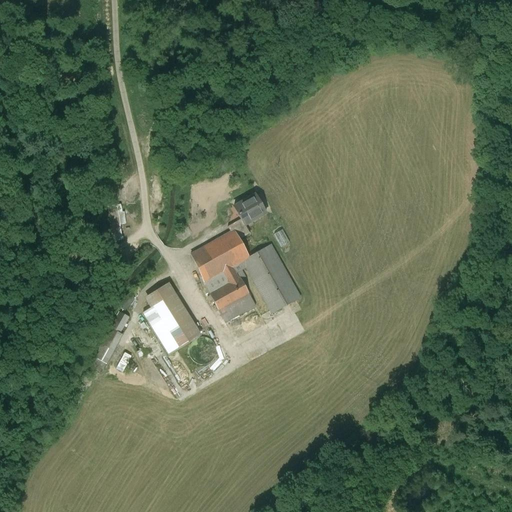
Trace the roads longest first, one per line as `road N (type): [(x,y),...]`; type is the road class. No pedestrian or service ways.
road 1 (unclassified): [(113,0),(118,68),(154,240)]
road 2 (track): [(152,234),(105,256),(0,402)]
